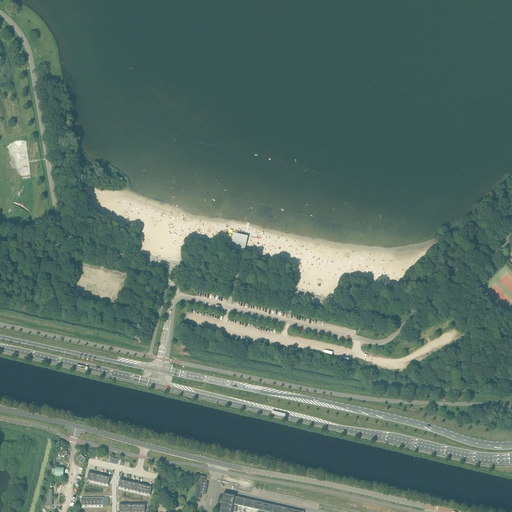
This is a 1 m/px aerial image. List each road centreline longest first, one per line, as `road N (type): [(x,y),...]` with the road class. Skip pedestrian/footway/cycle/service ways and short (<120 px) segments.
road 1 (unclassified): [(161,371),(179,298),(383,343),(511,220)]
road 2 (secondary): [(157,385),(476,457),(511,458)]
road 3 (secondary): [(511,444),(477,443),(356,409),(161,371)]
road 4 (tertiary): [(450,511),(144,445)]
road 5 (secondary): [(161,371),(0,336)]
road 6 (secondary): [(0,347),(157,385)]
road 7 (unclassified): [(149,356),(0,323)]
